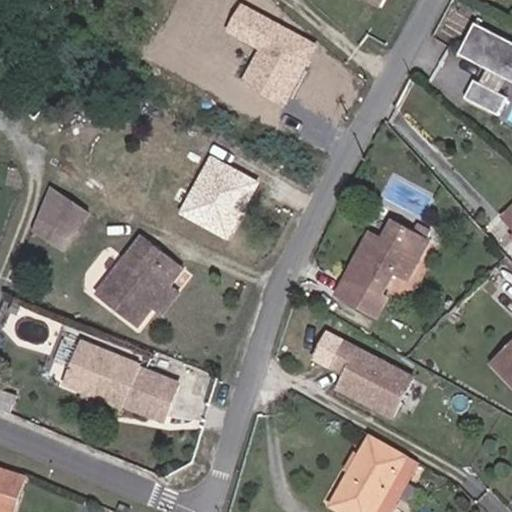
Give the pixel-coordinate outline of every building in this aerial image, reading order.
[(370,0),(391,11),(396,0),(370,0)] [(321,67),(249,27),(236,50),(269,68),(250,102),(289,124),(308,90),(321,67)] [(194,33),(161,61),(190,95),(223,67),(194,33)] [(511,55),(466,33),(451,64),(511,94),(511,55)] [(499,106),(466,89),(457,107),(491,124),(499,106)] [(215,178),(185,230),(228,255),(258,203),(215,178)] [(65,216),(52,236),(81,254),(95,235),(65,216)] [(374,231),(367,246),(363,255),(346,247),(322,300),(360,318),(377,281),(393,289),(414,242),(397,234),(394,240),(374,231)] [(350,238),(346,247),(363,255),(367,246),(350,238)] [(158,316),(174,296),(167,282),(174,273),(149,252),(105,307),(142,337),(158,316)] [(176,294),(174,296),(158,316),(169,324),(185,302),(176,294)] [(350,376),(342,389),(398,421),(422,380),(352,340),(336,368),(350,376)] [(83,344),(65,387),(124,412),(128,408),(164,423),(178,388),(141,372),(143,368),(83,344)] [(511,352),(496,363),(511,387),(511,352)] [(337,505),(348,511),(376,511),(408,455),(374,438),(337,505)] [(16,511),(23,495),(0,484),(0,511),(16,511)]
